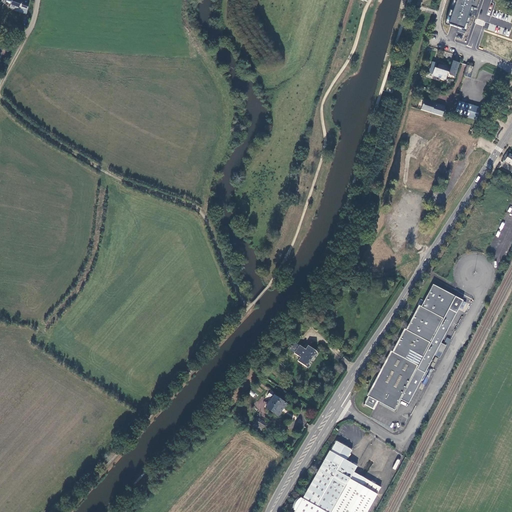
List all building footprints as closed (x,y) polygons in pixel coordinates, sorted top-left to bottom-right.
[(12,0),(13,1),(12,4),(11,8),(17,10),(17,11),(27,13),(29,10),(31,1),(28,0),(12,0)] [(453,0),(446,23),(465,31),(474,9),(476,10),(479,0),(453,0)] [(429,74),(446,79),(448,73),(450,74),(452,66),(446,65),(445,67),(439,65),(439,68),(435,67),(436,63),(433,62),(431,69),(430,69),(429,74)] [(475,68),(467,65),(464,77),(471,79),(475,68)] [(443,116),(445,107),(435,104),(435,103),(431,101),(431,102),(424,101),(421,110),(443,116)] [(481,108),(459,101),(455,113),(477,120),(481,108)] [(416,166),(435,176),(439,169),(441,170),(450,153),(449,153),(457,138),(439,128),(431,143),(427,141),(419,156),(421,157),(416,166)] [(511,155),(507,153),(502,159),(511,165),(511,155)] [(397,226),(409,204),(402,200),(390,223),(397,226)] [(397,342),(425,356),(457,296),(435,284),(422,307),(420,306),(408,330),(405,328),(397,342)] [(416,372),(425,356),(397,342),(393,351),(391,350),(368,394),(369,400),(368,399),(364,407),(372,412),(376,404),(394,414),(400,403),(408,407),(424,377),(416,372)] [(305,365),(315,350),(309,346),(307,349),(301,345),(295,353),(302,357),(299,362),(305,365)] [(276,414),(285,402),(275,395),(266,407),(276,414)] [(259,419),(254,426),(262,430),(266,424),(259,419)] [(365,511),(379,486),(352,471),(356,464),(347,459),(352,450),(337,442),(331,451),(329,450),(300,504),(299,503),(298,503),(297,503),(296,504),(295,504),(295,505),(294,505),(294,506),(293,507),(293,508),(293,509),(294,509),(294,510),(295,511),(296,511),(295,511),(365,511)]
